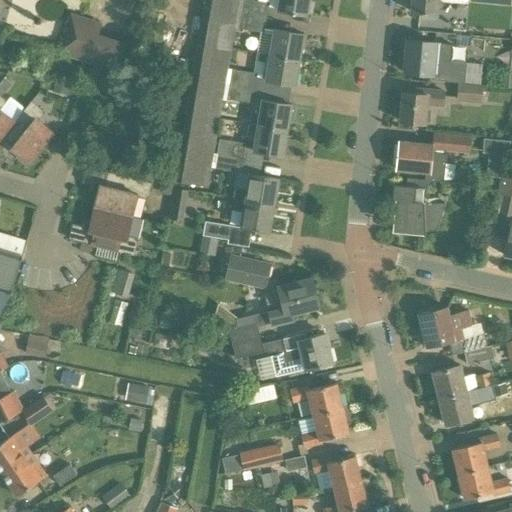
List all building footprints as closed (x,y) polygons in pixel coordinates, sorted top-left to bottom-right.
[(207,185),(210,168),(212,153),(218,118),(224,83),(227,67),(233,28),(236,12),(238,0),(205,0),(175,180),(207,185)] [(252,0),(241,0),(239,13),(265,17),(266,7),(267,3),(252,0)] [(306,14),(308,0),(278,0),(277,9),(306,14)] [(411,0),(410,11),(436,13),(437,0),(411,0)] [(114,72),(124,43),(97,35),(101,23),(70,13),(57,53),(114,72)] [(263,27),(265,17),(239,13),(237,28),(263,32),(263,27)] [(269,54),(299,59),(303,34),(274,29),(269,54)] [(465,47),(472,47),(472,35),(456,35),(456,59),(464,60),(465,47)] [(449,61),(450,44),(407,40),(404,71),(431,74),(431,79),(457,82),(457,83),(464,84),(464,82),(466,63),(449,61)] [(299,59),(269,54),(256,52),(255,60),(268,62),(265,78),(256,77),(257,73),(227,67),(224,83),(289,94),(291,84),(294,85),(299,59)] [(11,83),(4,78),(0,82),(0,96),(1,97),(11,83)] [(68,94),(71,83),(55,79),(53,91),(68,94)] [(464,84),(457,83),(456,101),(481,103),(483,83),(464,82),(464,84)] [(288,104),(289,94),(224,83),(218,118),(286,129),(290,104),(288,104)] [(444,108),(445,91),(414,89),(414,93),(402,92),(399,120),(424,123),(426,107),(444,108)] [(0,141),(31,102),(30,101),(15,121),(0,109),(0,107),(6,101),(0,96),(0,141)] [(31,102),(0,141),(0,142),(3,139),(12,146),(7,152),(14,157),(16,153),(29,164),(53,133),(37,120),(43,112),(31,102)] [(282,155),(286,129),(218,118),(212,153),(262,162),(264,152),(282,155)] [(426,180),(443,182),(446,151),(469,153),(470,136),(433,133),(432,145),(398,141),(396,168),(424,171),(424,179),(426,180)] [(260,176),(262,162),(212,153),(210,168),(249,174),(246,190),(234,188),(232,198),(274,205),(278,179),(260,176)] [(93,207),(131,216),(136,196),(146,198),(150,183),(88,167),(87,169),(105,173),(102,185),(95,183),(93,190),(97,191),(93,207)] [(426,180),(424,179),(424,180),(406,178),(405,186),(393,185),(392,198),(396,200),(393,230),(425,234),(426,231),(428,231),(433,230),(436,229),(445,204),(428,204),(426,180)] [(183,221),(188,190),(173,188),(168,219),(183,221)] [(511,256),(511,196),(503,194),(494,235),(506,239),(503,254),(511,256)] [(269,232),(274,205),(232,198),(230,209),(242,212),(240,227),(204,221),(202,236),(214,239),(215,239),(227,241),(226,244),(249,247),(252,229),(269,232)] [(127,236),(131,216),(93,207),(90,222),(85,221),(83,228),(91,230),(88,242),(71,238),(70,239),(133,254),(137,238),(127,236)] [(0,248),(22,255),(27,240),(0,232),(0,248)] [(13,284),(22,255),(0,248),(0,317),(3,318),(13,284)] [(230,253),(229,259),(223,280),(263,288),(264,291),(280,295),(278,285),(279,285),(278,281),(274,279),(267,281),(271,263),(230,253)] [(113,291),(129,295),(134,271),(118,267),(113,291)] [(280,295),(264,291),(269,311),(272,324),(292,320),(291,313),(318,307),(311,278),(279,285),(278,285),(280,295)] [(463,351),(487,345),(487,343),(496,340),(492,327),(481,330),(482,334),(473,335),(467,310),(448,315),(446,307),(418,314),(422,331),(420,331),(423,346),(426,345),(426,346),(448,340),(451,354),(463,352),(463,351)] [(229,331),(232,343),(259,336),(257,326),(256,320),(240,324),(241,328),(229,331)] [(303,334),(279,340),(282,355),(272,357),(276,376),(304,369),(331,362),(325,333),(304,338),(303,334)] [(45,358),(48,340),(28,336),(25,355),(45,358)] [(259,336),(232,343),(235,358),(263,351),(259,336)] [(463,351),(463,352),(466,365),(494,359),(490,346),(487,346),(487,345),(463,351)] [(438,398),(492,384),(489,373),(475,376),(474,374),(462,377),(459,365),(432,371),(438,398)] [(152,403),(154,390),(148,389),(149,386),(127,383),(124,401),(146,405),(146,402),(152,403)] [(234,407),(275,398),(271,383),(229,392),(234,407)] [(313,415),(342,408),(336,383),(309,389),(308,385),(290,390),(293,403),(309,399),(313,415)] [(492,384),(438,398),(445,424),(472,417),(469,404),(495,397),(492,384)] [(20,409),(22,408),(13,391),(0,398),(0,422),(21,412),(20,409)] [(20,409),(21,412),(30,426),(53,411),(42,395),(23,408),(22,408),(20,409)] [(342,408),(313,415),(316,431),(301,434),(304,448),(320,444),(319,439),(348,432),(342,408)] [(140,432),(142,421),(129,419),(128,430),(140,432)] [(0,471),(1,474),(24,458),(19,450),(24,445),(16,432),(0,443),(0,471)] [(458,474),(487,467),(483,452),(500,447),(496,433),(479,437),(480,442),(452,449),(458,474)] [(243,471),(283,461),(279,445),(239,454),(243,471)] [(306,454),(286,459),(289,470),(308,465),(306,454)] [(333,487),(360,481),(354,455),(330,461),(328,454),(310,459),(314,474),(317,474),(321,490),(333,487)] [(24,458),(1,474),(16,495),(45,475),(36,462),(30,466),(24,458)] [(69,464),(53,476),(60,485),(76,474),(69,464)] [(487,467),(458,474),(464,498),(493,491),(494,497),(511,492),(507,476),(490,481),(487,467)] [(264,487),(274,485),(271,472),(261,474),(264,487)] [(360,481),(333,487),(338,505),(322,508),(323,511),(342,511),(366,505),(360,481)] [(111,509),(129,495),(121,484),(102,497),(111,509)] [(292,505),(307,505),(307,492),(292,492),(292,505)] [(175,511),(177,508),(162,502),(157,511),(175,511)] [(511,511),(511,503),(509,505),(510,509),(497,511),(494,511),(495,511),(493,511),(511,511)]
